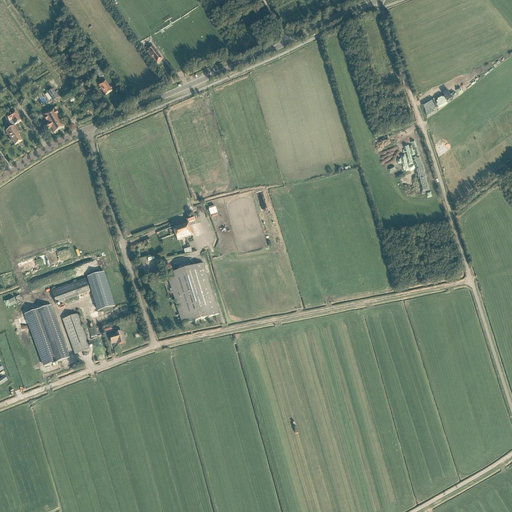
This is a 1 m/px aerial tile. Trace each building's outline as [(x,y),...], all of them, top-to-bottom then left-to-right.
[(162,60),(152,46),(147,50),(147,51),(145,53),(151,60),(153,59),(157,64),(162,60)] [(98,86),(105,96),(112,91),(110,89),(112,88),(111,87),(109,88),(105,82),(98,86)] [(59,98),(53,90),(47,94),(53,102),(59,98)] [(71,103),(78,99),(76,95),(69,99),(71,103)] [(54,133),(64,127),(61,121),(54,109),(46,113),(46,112),(44,113),(44,114),(43,115),(48,125),(45,127),(47,130),(51,128),(54,133)] [(15,125),(21,122),(15,112),(7,118),(9,122),(12,120),(15,125)] [(5,132),(11,141),(12,140),(15,146),(22,141),(18,136),(19,135),(14,127),(5,132)] [(379,142),(381,148),(394,143),(391,136),(379,142)] [(173,229),(177,241),(193,235),(189,223),(190,222),(196,238),(201,237),(194,217),(186,220),(187,223),(173,229)] [(203,264),(166,275),(166,276),(167,275),(182,325),(182,326),(219,315),(219,314),(218,314),(203,265),(203,264)] [(104,273),(87,278),(98,312),(114,307),(104,273)] [(85,279),(74,283),(51,292),(56,305),(90,292),(85,279)] [(69,358),(51,306),(25,315),(44,367),(69,358)] [(62,320),(75,355),(90,350),(77,315),(62,320)] [(117,343),(118,345),(125,343),(124,341),(125,340),(123,337),(121,333),(114,335),(115,336),(110,337),(112,344),(117,343)]
